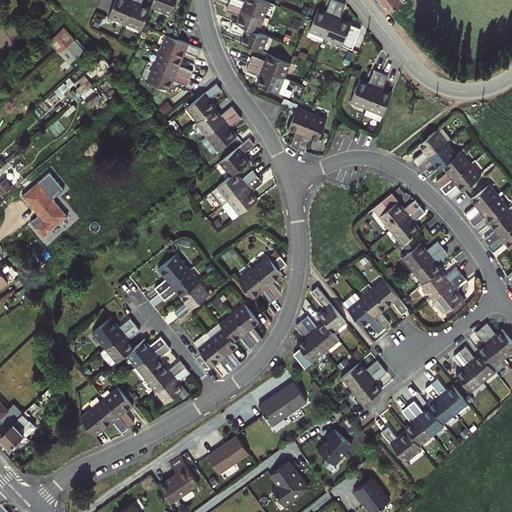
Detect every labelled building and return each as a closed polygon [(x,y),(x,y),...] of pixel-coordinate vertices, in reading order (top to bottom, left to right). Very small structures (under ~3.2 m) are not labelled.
[(113,0),(107,16),(124,23),(133,0),(124,0),(124,1),(120,0),(113,0)] [(133,0),(124,23),(140,30),(141,27),(148,11),(138,7),(141,0),(133,0)] [(152,0),(150,6),(168,14),(173,0),(152,0)] [(230,0),(228,5),(263,19),(269,4),(257,0),(248,0),(246,5),(234,0),(230,0)] [(324,16),(316,13),(309,31),(324,38),(338,4),(331,0),(324,16)] [(381,0),(389,10),(403,0),(381,0)] [(338,4),(324,38),(343,46),(350,27),(339,22),(345,7),(338,4)] [(257,34),(263,19),(228,5),(226,12),(241,19),(238,26),(257,34)] [(246,38),(243,47),(261,54),(268,38),(257,34),(238,26),(234,24),(231,32),(246,38)] [(65,25),(49,38),(69,62),(86,48),(65,25)] [(168,38),(161,53),(180,61),(183,53),(198,59),(201,52),(174,40),(168,38)] [(180,61),(161,53),(155,68),(190,82),(193,75),(177,68),(180,61)] [(252,59),(250,66),(284,79),(289,66),(279,62),(271,58),(268,65),(252,59)] [(247,73),(262,80),(260,87),(277,94),(282,96),(288,81),(284,79),(250,66),(247,73)] [(190,82),(155,68),(149,84),(168,92),(171,83),(187,89),(190,82)] [(350,103),(367,109),(380,75),(373,72),(367,87),(358,84),(350,103)] [(380,75),(367,109),(383,116),(391,97),(381,93),(387,78),(380,75)] [(91,103),(102,96),(90,77),(79,84),(91,103)] [(187,108),(198,121),(213,110),(214,109),(208,101),(220,91),(215,85),(187,108)] [(233,107),(219,118),(213,110),(198,121),(197,122),(208,136),(237,113),(233,107)] [(296,149),(311,115),(296,109),(294,112),(288,128),(296,131),(289,146),(296,149)] [(237,113),(208,136),(219,150),(234,138),(228,130),(242,119),(237,113)] [(0,116),(0,128),(9,122),(3,115),(0,116)] [(325,122),(311,115),(296,149),(303,152),(310,136),(318,140),(325,122)] [(14,144),(18,149),(34,135),(30,130),(14,144)] [(435,133),(420,146),(424,151),(411,161),(416,168),(445,145),(435,133)] [(221,162),(232,176),(234,174),(247,163),(241,156),(255,145),(250,139),(221,162)] [(455,158),(445,145),(416,168),(420,173),(434,163),(439,170),(443,167),(455,158)] [(459,155),(455,158),(443,167),(448,174),(435,184),(439,190),(468,167),(459,155)] [(478,179),(468,167),(439,190),(444,195),(457,185),(462,192),(478,179)] [(253,170),(240,181),(234,174),(232,176),(219,187),(229,200),(249,184),(258,177),(253,170)] [(229,200),(240,214),(256,202),(249,193),(262,183),(258,177),(249,184),(229,200)] [(68,216),(39,181),(23,194),(44,220),(36,226),(44,236),(68,216)] [(468,222),(497,199),(487,187),(472,199),(477,205),(463,216),(468,222)] [(491,223),(506,211),(497,199),(468,222),(473,228),(486,217),(491,223)] [(381,216),(392,230),(420,207),(416,201),(403,212),(397,204),(381,216)] [(420,207),(392,230),(403,244),(419,231),(412,223),(425,213),(420,207)] [(511,227),(511,218),(506,211),(491,223),(496,230),(483,241),(488,247),(511,227)] [(511,247),(511,227),(488,247),(492,252),(505,242),(510,249),(511,247)] [(404,258),(414,271),(443,249),(439,243),(426,253),(420,246),(404,258)] [(443,249),(414,271),(424,284),(439,272),(440,272),(435,265),(448,255),(443,249)] [(159,294),(188,272),(175,256),(160,269),(167,278),(154,288),(159,294)] [(280,273),(273,265),(268,259),(253,272),(276,301),(282,296),(272,283),(281,275),(280,273)] [(287,267),(280,259),(273,265),(280,273),(287,267)] [(433,297),(462,275),(457,269),(444,279),(439,272),(424,284),(423,285),(433,297)] [(188,272),(159,294),(164,300),(177,290),(182,297),(198,284),(188,272)] [(253,272),(239,283),(252,299),(260,293),(270,306),(276,301),(253,272)] [(462,275),(433,297),(445,313),(461,301),(453,290),(466,280),(462,275)] [(372,291),(385,307),(393,301),(403,314),(409,309),(402,302),(396,294),(385,281),(372,291)] [(198,284),(182,297),(188,303),(175,314),(180,320),(208,297),(198,284)] [(360,301),(383,330),(389,325),(379,312),(385,307),(372,291),(360,301)] [(320,319),(325,325),(333,335),(345,325),(322,296),(316,301),(327,314),(320,319)] [(377,334),(383,330),(360,301),(348,311),(360,327),(367,322),(377,334)] [(257,323),(245,307),(232,317),(255,346),(261,341),(251,328),(257,323)] [(255,346),(232,317),(220,327),(224,332),(233,343),(239,337),(249,350),(255,346)] [(325,325),(318,331),(307,318),(301,324),(324,352),(338,341),(333,335),(325,325)] [(94,337),(107,353),(136,329),(131,323),(118,334),(110,324),(94,337)] [(480,328),(504,357),(511,350),(511,341),(503,331),(497,337),(486,323),(480,328)] [(310,362),(324,352),(301,324),(296,328),(306,341),(298,347),(300,350),(310,362)] [(219,326),(207,336),(212,342),(224,332),(220,327),(219,326)] [(482,356),(491,367),(504,357),(480,328),(474,333),(485,346),(478,351),(482,356)] [(136,329),(107,353),(118,367),(129,358),(134,354),(128,346),(141,335),(136,329)] [(233,343),(224,332),(212,342),(234,371),(241,366),(230,353),(237,348),(233,343)] [(229,375),(234,371),(212,342),(207,336),(195,346),(212,367),(219,362),(229,375)] [(145,345),(134,354),(129,358),(140,371),(168,348),(163,342),(151,352),(145,345)] [(168,348),(140,371),(149,383),(165,370),(160,364),(173,354),(170,350),(168,348)] [(482,381),(495,371),(491,367),(482,356),(475,361),(465,348),(459,353),(482,381)] [(312,364),(310,362),(300,350),(294,355),(305,369),(312,364)] [(470,391),(482,381),(459,353),(453,358),(463,371),(457,375),(470,391)] [(342,376),(354,391),(383,368),(378,362),(365,372),(358,364),(342,376)] [(165,370),(149,383),(159,395),(188,372),(183,366),(170,377),(165,370)] [(365,405),(381,392),(374,384),(388,374),(383,368),(354,391),(365,405)] [(188,372),(159,395),(169,407),(185,395),(180,389),(193,378),(188,372)] [(277,393),(259,405),(273,425),(308,401),(294,381),(282,389),(282,392),(279,394),(277,393)] [(431,385),(454,414),(466,404),(454,388),(447,393),(437,381),(431,385)] [(430,410),(442,424),(454,414),(431,385),(425,390),(435,403),(429,408),(430,410)] [(124,414),(132,407),(120,392),(106,403),(129,432),(135,427),(124,414)] [(0,418),(8,428),(12,424),(24,413),(15,403),(8,409),(0,400),(0,418)] [(413,401),(407,406),(430,435),(443,425),(442,424),(430,410),(424,415),(413,401)] [(8,428),(0,434),(0,436),(15,452),(26,442),(21,436),(34,424),(27,417),(39,406),(35,402),(24,413),(12,424),(8,428)] [(106,403),(82,422),(82,423),(95,438),(113,423),(124,436),(129,432),(106,403)] [(405,429),(408,433),(418,445),(430,435),(407,406),(401,411),(412,424),(405,429)] [(319,449),(335,463),(352,444),(334,428),(327,436),(329,437),(319,449)] [(405,461),(421,449),(418,445),(408,433),(398,441),(388,429),(382,433),(405,461)] [(208,455),(220,473),(250,452),(237,435),(208,455)] [(160,486),(173,504),(201,483),(181,456),(170,463),(178,473),(160,486)] [(290,460),(271,474),(278,484),(273,488),(285,504),(309,486),(290,460)] [(372,476),(353,490),(359,499),(361,498),(371,511),(372,511),(389,499),(372,476)] [(138,511),(132,503),(119,511),(138,511)]
